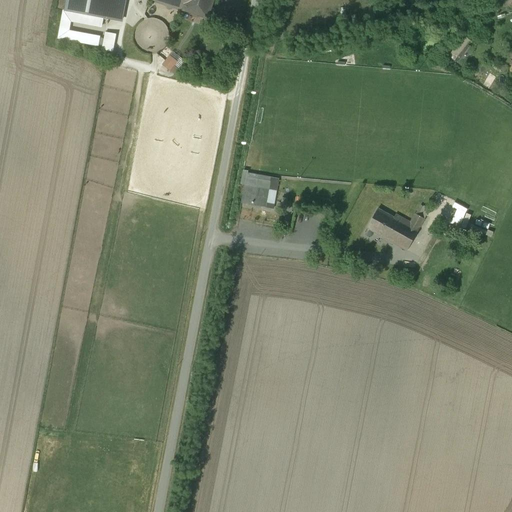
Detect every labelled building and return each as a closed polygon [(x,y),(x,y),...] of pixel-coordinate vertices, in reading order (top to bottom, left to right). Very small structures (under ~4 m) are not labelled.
[(125,0),(68,0),(66,11),(122,22),(125,0)] [(144,0),(179,11),(178,15),(202,23),(209,0),(144,0)] [(108,31),(105,49),(117,51),(120,34),(108,31)] [(449,56),(455,61),(467,45),(470,41),(464,37),(449,56)] [(467,45),(455,61),(460,65),(473,49),(467,45)] [(174,71),(185,58),(181,54),(177,58),(173,54),(165,63),(174,71)] [(248,173),(247,177),(258,179),(270,182),(269,190),(266,203),(265,208),(274,209),(279,179),(248,173)] [(258,179),(247,177),(245,184),(242,204),(261,207),(262,202),(265,189),(256,187),(258,179)] [(258,179),(256,187),(265,189),(269,190),(270,182),(258,179)] [(393,218),(378,209),(367,228),(408,251),(420,228),(419,228),(425,219),(415,214),(410,223),(395,215),(393,218)] [(465,229),(467,215),(462,214),(459,228),(465,229)] [(471,218),(466,231),(486,239),(491,227),(471,218)]
